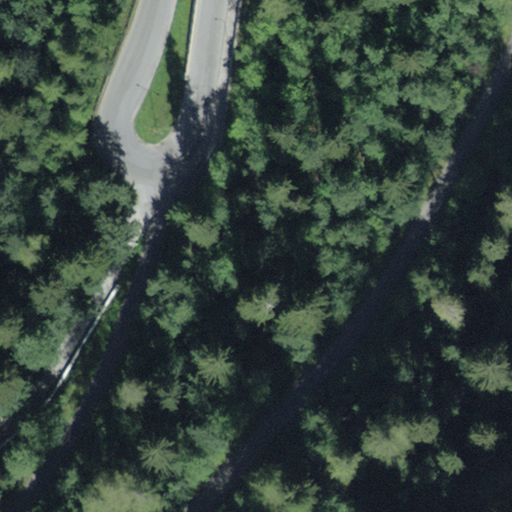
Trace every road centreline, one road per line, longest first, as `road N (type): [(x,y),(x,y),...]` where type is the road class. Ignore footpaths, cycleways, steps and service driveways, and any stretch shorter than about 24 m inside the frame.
road 1 (unclassified): [(511,112),(439,259),(340,424),(256,511)]
road 2 (unclassified): [(48,511),(154,285),(148,172)]
road 3 (tertiary): [(148,172),(175,165),(200,132),(215,0)]
road 4 (tertiary): [(148,172),(124,163),(114,137),(155,0)]
